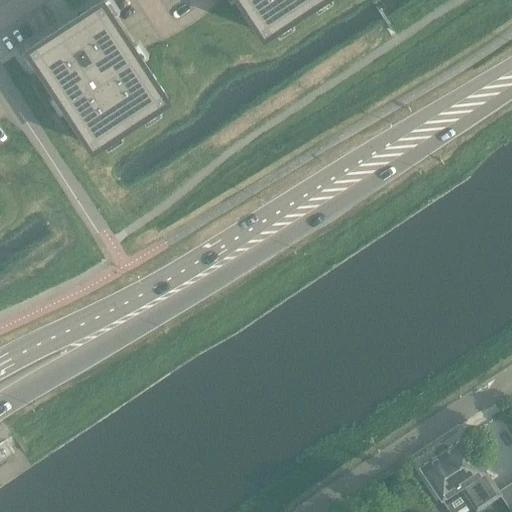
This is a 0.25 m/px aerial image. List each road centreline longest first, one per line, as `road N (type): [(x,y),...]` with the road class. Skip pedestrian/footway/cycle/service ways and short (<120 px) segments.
road 1 (secondary): [(511,77),(108,327)]
road 2 (residential): [(310,511),(511,382)]
road 3 (residential): [(83,208),(0,79)]
road 4 (secondary): [(0,406),(76,358),(108,327)]
